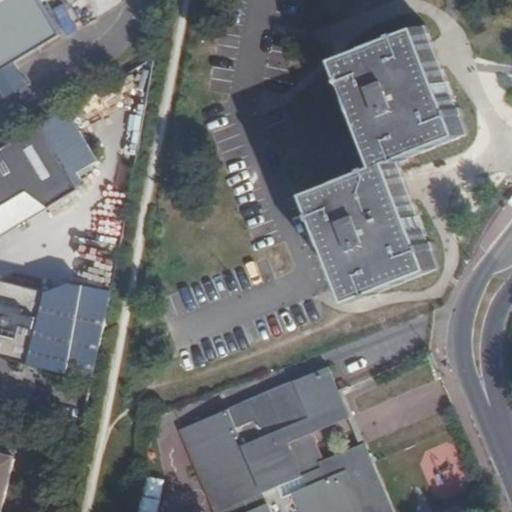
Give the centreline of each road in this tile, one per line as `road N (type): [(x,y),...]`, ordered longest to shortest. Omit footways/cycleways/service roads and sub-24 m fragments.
road 1 (residential): [(511,235),(482,274),(461,341),(477,405),(511,468)]
road 2 (unknown): [(151,0),(133,30),(0,111)]
road 3 (residential): [(511,462),(489,351),(495,317),(511,290)]
road 4 (unknown): [(311,346),(412,313),(464,321)]
